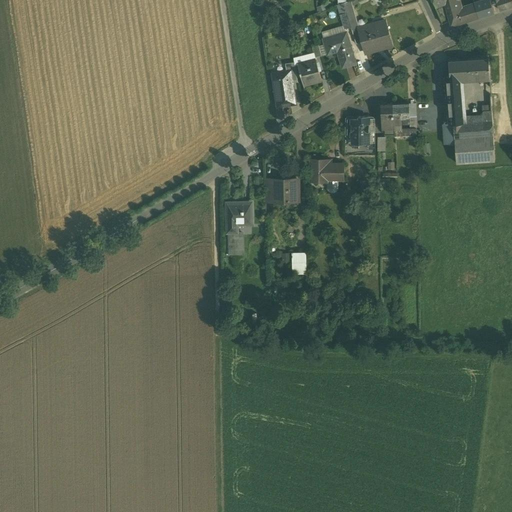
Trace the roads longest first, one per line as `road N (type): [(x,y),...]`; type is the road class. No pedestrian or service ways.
road 1 (unclassified): [(0,298),(440,40)]
road 2 (track): [(216,334),(306,356),(511,359)]
road 3 (track): [(218,511),(216,334)]
road 4 (track): [(216,334),(213,174)]
road 5 (track): [(220,0),(243,155)]
